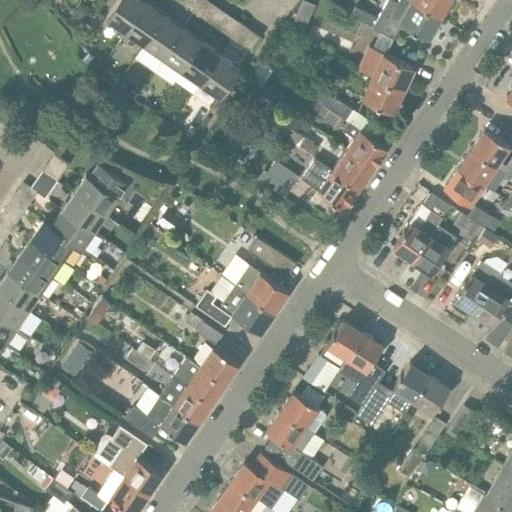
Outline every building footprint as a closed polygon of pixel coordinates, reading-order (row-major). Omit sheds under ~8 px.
[(117,0),(106,18),(125,31),(145,2),(142,0),(117,0)] [(192,0),(188,7),(194,11),(201,0),(192,0)] [(208,0),(201,0),(194,11),(200,16),(210,1),(208,0)] [(393,37),(401,22),(428,37),(440,15),(413,0),(395,0),(395,1),(394,0),(386,0),(377,16),(356,5),(351,14),(393,37)] [(413,0),(440,15),(449,0),(413,0)] [(125,31),(144,44),(164,15),(145,2),(125,31)] [(302,31),(308,18),(297,12),(291,26),(302,31)] [(144,44),(163,57),(183,28),(164,15),(144,44)] [(225,33),(231,37),(242,23),(235,18),(225,33)] [(242,23),(231,37),(238,42),(248,27),(242,23)] [(163,57),(181,70),(202,40),(183,28),(163,57)] [(181,70),(200,83),(220,53),(202,40),(181,70)] [(372,74),(403,88),(413,65),(368,44),(357,67),(372,73),(372,74)] [(220,53),(200,83),(220,96),(240,67),(220,53)] [(307,76),(311,69),(301,64),(298,71),(307,76)] [(372,74),(361,96),(392,111),(403,88),(372,74)] [(319,109),(324,103),(345,117),(353,107),(338,96),(331,93),(319,88),(309,102),(319,109)] [(137,94),(131,89),(127,95),(134,99),(137,94)] [(156,106),(147,100),(143,106),(152,112),(156,106)] [(345,147),(373,166),(387,146),(349,120),(343,129),(353,136),(345,147)] [(277,131),(311,155),(318,146),(283,122),(277,131)] [(191,136),(197,128),(191,123),(185,132),(191,136)] [(511,137),(508,144),(501,140),(502,139),(498,136),(497,137),(485,128),(471,148),(499,167),(505,158),(511,161),(511,159),(511,137)] [(237,143),(227,137),(222,143),(232,150),(237,143)] [(331,168),(358,187),(373,166),(345,147),(331,168)] [(506,172),(499,167),(471,148),(458,167),(484,184),(494,190),(506,172)] [(290,186),(298,175),(275,159),(267,171),(290,186)] [(86,174),(73,191),(106,214),(127,183),(98,163),(89,176),(86,174)] [(42,170),(57,180),(61,174),(47,164),(42,170)] [(310,165),(309,166),(302,177),(345,207),(358,187),(331,168),(326,176),(310,165)] [(470,204),(484,184),(458,167),(445,186),(457,194),(456,195),(461,198),(461,197),(470,204)] [(53,186),(57,180),(42,170),(38,176),(53,186)] [(94,231),(106,214),(73,191),(62,208),(94,231)] [(402,233),(394,245),(413,259),(430,233),(431,233),(450,204),(449,203),(431,191),(423,203),(430,208),(418,227),(410,222),(405,229),(404,228),(401,232),(402,233)] [(11,198),(26,208),(30,202),(15,192),(11,198)] [(22,214),(26,208),(11,198),(7,204),(22,214)] [(511,203),(506,199),(501,208),(511,214),(511,203)] [(468,214),(491,230),(498,221),(475,205),(468,214)] [(82,248),(94,231),(62,208),(51,224),(50,225),(74,242),(74,243),(82,248)] [(166,208),(156,222),(173,234),(183,220),(166,208)] [(470,240),(480,224),(467,215),(461,211),(454,224),(461,228),(459,232),(470,240)] [(107,234),(120,221),(113,214),(100,228),(107,234)] [(63,259),(74,243),(74,242),(50,225),(51,224),(43,219),(31,236),(63,259)] [(477,238),(490,247),(498,236),(485,227),(477,238)] [(450,247),(431,233),(430,233),(413,259),(433,272),(441,260),(442,260),(445,256),(444,255),(450,247)] [(51,275),(63,259),(31,236),(19,253),(51,275)] [(248,248),(268,262),(288,275),(297,262),(276,249),(256,236),(248,248)] [(40,292),(51,275),(19,253),(8,270),(40,292)] [(455,297),(474,310),(500,272),(481,259),(466,280),(465,279),(462,284),(463,284),(455,297)] [(235,283),(274,310),(288,289),(249,262),(235,283)] [(0,289),(28,309),(40,292),(8,270),(0,280),(0,289)] [(103,286),(108,279),(100,274),(95,281),(103,286)] [(511,282),(499,274),(474,310),(493,324),(500,314),(511,322),(511,282)] [(274,310),(235,283),(220,303),(225,306),(260,330),(274,310)] [(0,314),(16,326),(28,309),(0,289),(0,314)] [(212,302),(214,299),(216,295),(215,294),(207,289),(196,305),(224,324),(231,315),(212,302)] [(101,313),(109,301),(102,295),(93,307),(101,313)] [(202,318),(182,304),(176,314),(182,317),(196,327),(202,318)] [(0,339),(5,343),(16,326),(0,314),(0,339)] [(328,343),(347,355),(363,331),(343,319),(335,331),(334,330),(331,335),(332,336),(328,343)] [(215,343),(222,333),(202,320),(196,330),(215,343)] [(385,369),(373,362),(376,357),(375,357),(383,344),(363,331),(347,355),(348,356),(341,367),(360,379),(352,391),(365,400),(378,380),(385,369)] [(94,348),(81,339),(74,350),(87,359),(94,348)] [(137,349),(150,358),(156,349),(143,340),(137,349)] [(199,365),(224,382),(237,362),(225,354),(226,353),(221,350),(221,351),(213,345),(200,365),(199,365)] [(156,362),(150,358),(137,349),(133,347),(127,355),(143,368),(142,369),(148,373),(156,362)] [(303,377),(324,391),(340,368),(319,353),(303,377)] [(173,375),(211,401),(224,382),(199,365),(200,365),(186,355),(173,375)] [(393,387),(412,399),(429,374),(409,361),(401,374),(400,373),(397,378),(398,378),(393,387)] [(412,399),(432,413),(438,404),(439,405),(442,400),(441,400),(449,387),(429,374),(412,399)] [(160,394),(198,420),(211,401),(173,375),(160,394)] [(38,393),(51,402),(61,388),(47,379),(38,393)] [(365,400),(357,413),(371,423),(393,390),(378,380),(365,400)] [(305,426),(318,407),(310,401),(311,400),(307,397),(306,398),(294,390),(280,409),(305,426)] [(153,435),(161,423),(168,428),(167,428),(172,431),(172,430),(185,439),(198,420),(160,394),(147,412),(133,404),(124,417),(153,435)] [(459,438),(475,411),(463,403),(446,430),(459,438)] [(351,422),(357,413),(345,405),(339,414),(351,422)] [(305,426),(280,409),(267,429),(274,433),(265,446),(281,458),(312,478),(321,465),(301,451),(314,432),(305,426)] [(430,446),(444,423),(434,416),(420,439),(430,446)] [(114,468),(123,474),(148,492),(161,472),(149,464),(150,463),(137,455),(146,442),(120,424),(111,438),(122,446),(109,463),(115,467),(114,468)] [(10,448),(4,441),(0,444),(0,455),(0,456),(10,448)] [(511,447),(503,463),(511,468),(511,447)] [(232,479),(257,496),(271,506),(284,487),(299,498),(310,483),(260,449),(250,463),(245,460),(232,479)] [(487,491),(511,505),(511,468),(503,463),(487,491)] [(354,479),(364,485),(373,471),(361,464),(352,478),(354,479)] [(42,484),(46,487),(53,493),(65,502),(68,499),(73,492),(53,477),(49,474),(42,484)] [(123,474),(109,494),(118,500),(117,501),(122,504),(122,503),(135,511),(148,492),(123,474)] [(74,490),(80,494),(101,509),(107,500),(98,493),(87,485),(86,487),(75,479),(69,488),(73,491),(74,490)] [(240,511),(245,511),(257,496),(232,479),(219,498),(240,511)] [(361,490),(364,485),(354,479),(351,484),(361,490)] [(511,511),(511,505),(487,491),(486,492),(482,490),(469,511),(511,511)] [(240,511),(219,498),(209,511),(240,511)] [(83,511),(73,503),(65,511),(83,511)]
